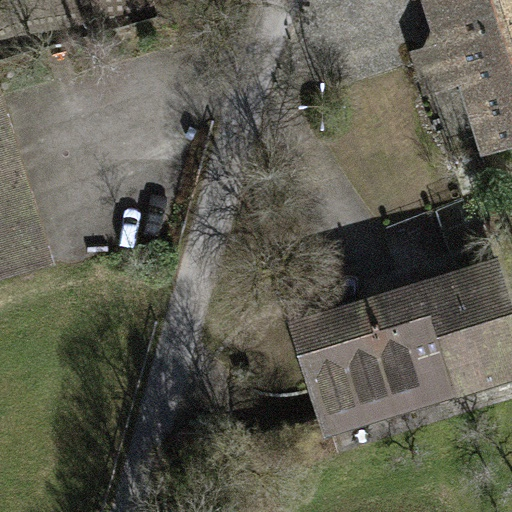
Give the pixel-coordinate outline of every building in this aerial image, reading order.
[(166,0),(170,17),(194,12),(191,0),(166,0)] [(511,0),(446,0),(449,6),(451,5),(461,37),(473,77),(495,146),(511,140),(511,0)] [(473,77),(461,37),(421,50),(434,88),(473,77)] [(0,107),(0,271),(46,257),(0,107)] [(304,341),(499,281),(491,260),(426,280),(429,289),(300,329),(304,341)] [(511,325),(499,281),(304,341),(331,426),(511,370),(511,325)]
